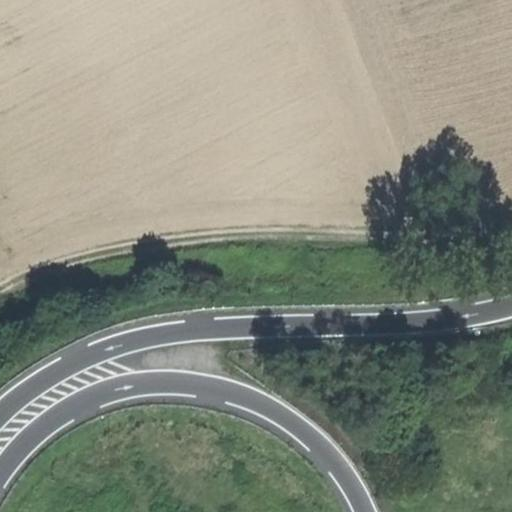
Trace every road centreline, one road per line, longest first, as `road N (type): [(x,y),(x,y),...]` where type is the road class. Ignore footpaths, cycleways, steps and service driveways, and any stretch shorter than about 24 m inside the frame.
road 1 (trunk): [(511,305),(438,323),(172,333),(105,348),(22,396),(0,419)]
road 2 (track): [(511,215),(461,230),(213,235),(67,263),(0,289)]
road 3 (trunk): [(0,475),(50,415),(125,384),(192,384),(259,405),(322,441),(368,511)]
